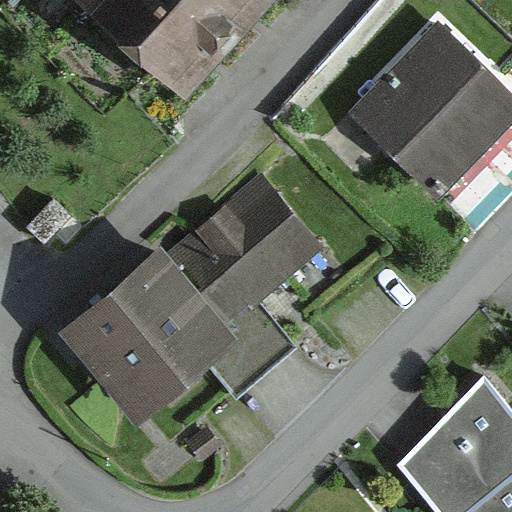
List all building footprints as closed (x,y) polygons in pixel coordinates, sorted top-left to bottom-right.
[(71,0),(174,98),(267,0),(71,0)] [(511,120),(511,104),(432,22),(340,110),(428,201),(511,120)] [(261,182),(164,260),(218,328),(316,250),(261,182)] [(157,252),(73,319),(140,404),(225,336),(218,328),(164,260),(157,252)] [(511,511),(511,427),(478,386),(413,460),(454,511),(511,511)]
